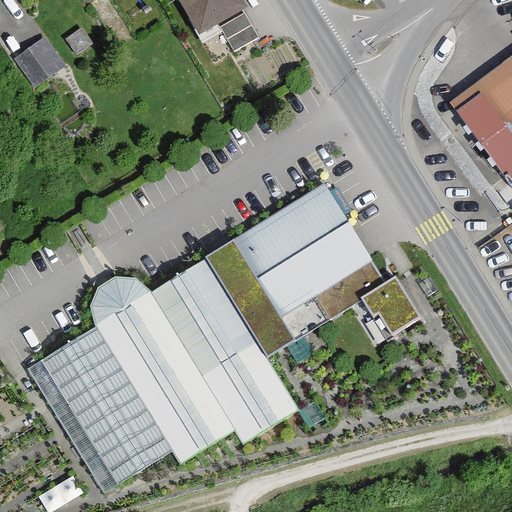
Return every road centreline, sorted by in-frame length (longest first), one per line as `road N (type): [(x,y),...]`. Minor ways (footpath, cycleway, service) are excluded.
road 1 (secondary): [(355,100),(511,354)]
road 2 (track): [(248,492),(371,454),(511,426)]
road 3 (residential): [(355,100),(446,0)]
